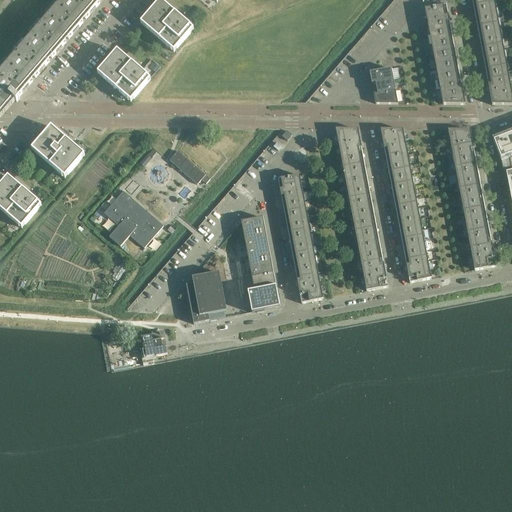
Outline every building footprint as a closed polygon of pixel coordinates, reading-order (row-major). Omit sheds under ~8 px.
[(63,0),(0,73),(0,102),(0,103),(4,98),(7,101),(10,98),(13,100),(15,102),(17,103),(19,101),(20,99),(19,98),(49,63),(103,0),(63,0)] [(511,106),(511,93),(500,30),(494,0),(471,0),(492,106),(511,106)] [(194,30),(185,22),(160,1),(141,24),(174,53),(194,30)] [(465,106),(446,6),(425,10),(443,105),(465,106)] [(151,80),(141,72),(117,51),(98,74),(131,103),(151,80)] [(394,81),(391,70),(370,74),(372,85),(394,81)] [(396,92),(394,81),(372,85),(374,96),(396,92)] [(398,105),(396,92),(374,96),(376,105),(398,105)] [(0,115),(13,100),(10,98),(7,101),(4,98),(0,103),(0,102),(0,115)] [(0,119),(5,114),(10,108),(15,102),(13,100),(0,115),(0,119)] [(85,156),(75,148),(51,127),(32,150),(65,179),(85,156)] [(388,288),(358,130),(336,130),(367,292),(388,288)] [(431,280),(416,198),(403,131),(381,131),(410,284),(431,280)] [(496,267),(483,197),(470,131),(448,131),(475,272),(496,267)] [(287,142),(292,136),(287,132),(282,137),(287,142)] [(511,133),(498,139),(498,140),(493,142),(501,163),(503,162),(511,211),(511,133)] [(282,148),(277,143),(273,148),(278,152),(282,148)] [(210,180),(178,152),(170,162),(198,186),(202,181),(206,185),(210,180)] [(323,300),(311,235),(300,176),(278,180),(302,305),(323,300)] [(42,206),(32,198),(8,177),(0,186),(0,209),(10,219),(22,229),(42,206)] [(164,227),(124,193),(105,214),(119,227),(110,238),(121,248),(130,237),(145,249),(164,227)] [(280,308),(269,249),(263,219),(241,223),(255,292),(248,293),(252,314),(280,309),(280,308)] [(227,312),(220,274),(192,279),(194,285),(186,286),(192,317),(194,325),(210,322),(208,316),(227,312)] [(167,356),(165,341),(165,340),(164,340),(163,335),(160,336),(160,335),(153,336),(141,338),(143,349),(145,349),(146,355),(147,359),(156,357),(156,358),(167,356)]
